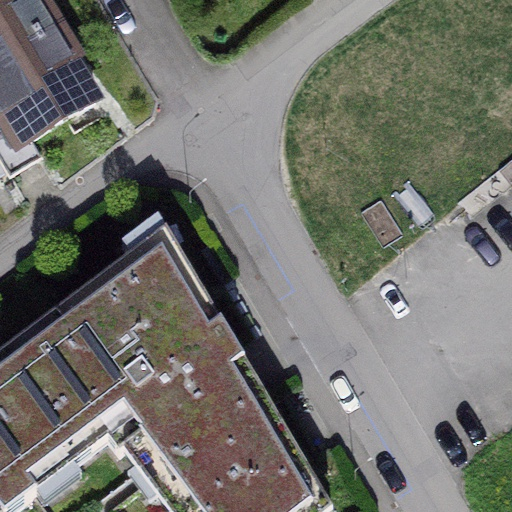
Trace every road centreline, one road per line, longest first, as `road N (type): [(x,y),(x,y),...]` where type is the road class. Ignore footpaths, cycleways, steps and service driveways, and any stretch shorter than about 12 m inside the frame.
road 1 (residential): [(206,111),(439,511)]
road 2 (residential): [(206,111),(0,258)]
road 3 (residential): [(353,0),(206,111)]
